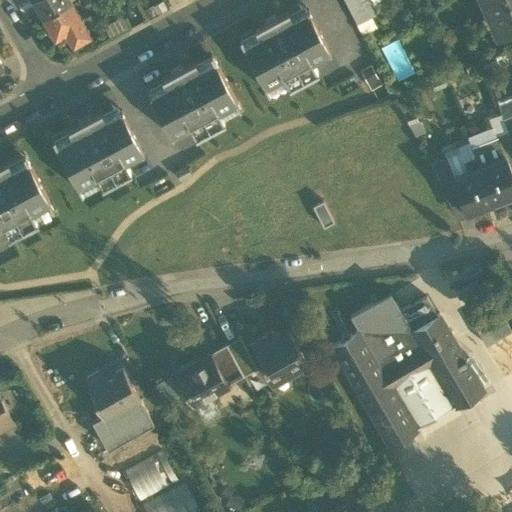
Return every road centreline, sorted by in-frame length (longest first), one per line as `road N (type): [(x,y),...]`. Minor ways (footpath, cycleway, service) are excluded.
road 1 (residential): [(0,339),(130,295),(484,243),(511,230)]
road 2 (residential): [(228,0),(56,91)]
